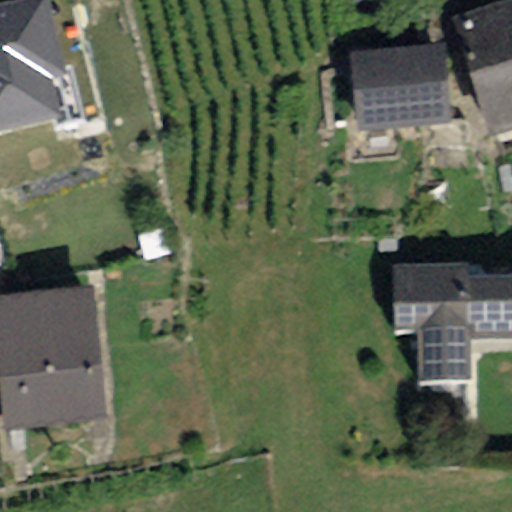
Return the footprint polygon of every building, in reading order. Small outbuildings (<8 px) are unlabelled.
[(51,8),(0,18),(0,130),(53,120),(56,138),(87,131),(74,69),(64,71),(51,8)] [(511,11),(449,33),(489,149),(511,141),(511,11)] [(440,57),(350,63),(355,135),(445,130),(440,57)] [(468,270),(392,272),(394,337),(416,336),(418,388),(469,387),(468,347),(511,345),(511,282),(468,284),(468,270)] [(95,294),(0,300),(0,432),(104,424),(95,294)]
